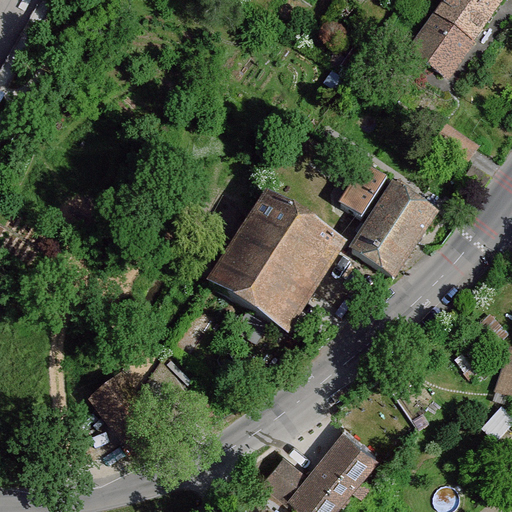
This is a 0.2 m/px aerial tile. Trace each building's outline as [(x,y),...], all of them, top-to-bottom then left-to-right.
[(450,0),(412,54),(443,77),(471,39),(474,42),(503,0),(450,0)] [(364,58),(355,52),(343,70),(353,75),(364,58)] [(387,182),(367,169),(342,209),(363,222),(387,182)] [(413,192),(399,183),(353,254),(393,282),(431,223),(404,206),(413,192)] [(282,334),(339,243),(270,199),(212,289),(282,334)] [(511,348),(510,348),(495,394),(511,399),(511,348)] [(122,383),(97,404),(135,452),(161,431),(122,383)] [(310,478),(294,498),(309,511),(332,511),(377,457),(347,432),(310,478)] [(294,498),(310,478),(284,458),(264,483),(290,503),(294,498)]
